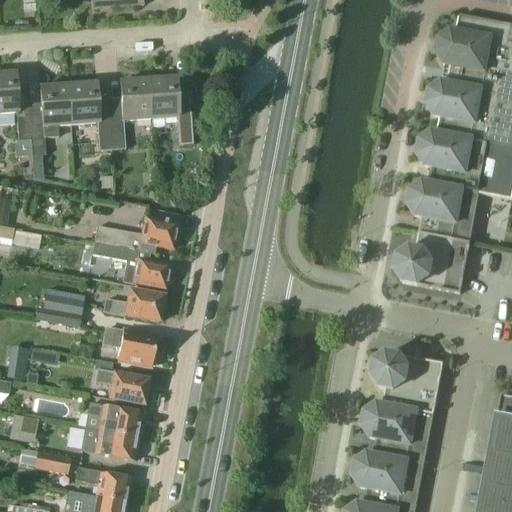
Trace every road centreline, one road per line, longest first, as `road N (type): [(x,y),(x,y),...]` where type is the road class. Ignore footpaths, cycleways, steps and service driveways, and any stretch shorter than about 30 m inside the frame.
road 1 (residential): [(292,57),(239,79),(155,511)]
road 2 (primary): [(251,285),(292,57)]
road 3 (primary): [(206,511),(251,285)]
road 4 (residential): [(0,46),(189,33),(186,0)]
road 5 (residential): [(324,511),(361,309)]
road 6 (residential): [(361,309),(396,132)]
road 7 (residential): [(443,511),(473,350)]
road 8 (residential): [(361,309),(455,329),(473,350)]
